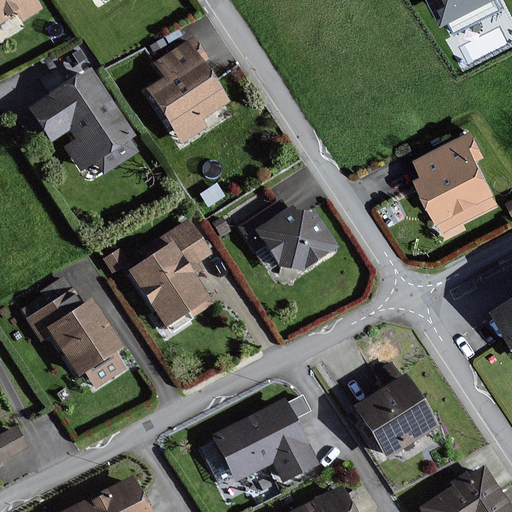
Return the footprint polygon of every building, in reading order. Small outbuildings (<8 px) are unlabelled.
[(40,6),(35,0),(0,0),(0,19),(16,8),(22,18),(40,6)] [(490,0),(428,0),(441,25),(490,0)] [(207,58),(194,39),(158,62),(168,77),(150,89),(183,139),(205,124),(201,117),(228,100),(203,61),(207,58)] [(133,134),(91,70),(33,108),(53,139),(72,126),(79,137),(67,145),(81,168),(96,158),(105,171),(136,151),(127,137),(133,134)] [(438,223),(443,233),(495,206),(474,163),(481,159),(469,135),(415,162),(424,180),(415,184),(435,224),(438,223)] [(278,263),(300,272),(337,249),(315,214),(288,207),(283,200),(241,226),(268,269),(278,263)] [(160,252),(133,270),(167,324),(189,310),(193,315),(212,303),(193,273),(200,269),(195,261),(208,253),(188,221),(154,242),(160,252)] [(122,346),(93,300),(84,306),(74,291),(30,319),(42,338),(53,331),(79,373),(85,369),(96,387),(126,368),(115,350),(122,346)] [(511,307),(500,315),(511,333),(511,307)] [(386,388),(360,404),(390,450),(435,422),(406,377),(403,379),(392,361),(376,372),(386,388)] [(288,402),(216,436),(235,478),(275,460),(283,478),(317,463),(288,402)] [(16,429),(0,436),(0,458),(25,446),(16,429)] [(511,511),(511,509),(484,467),(422,507),(425,511),(511,511)] [(149,511),(132,478),(65,511),(149,511)] [(354,511),(342,488),(294,511),(354,511)]
